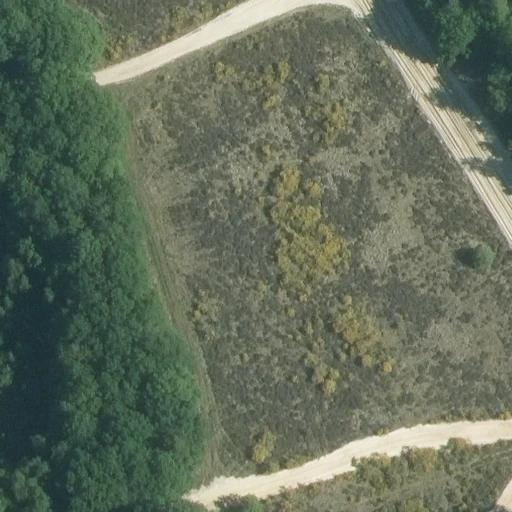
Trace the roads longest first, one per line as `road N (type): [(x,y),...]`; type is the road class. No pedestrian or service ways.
road 1 (track): [(169,511),(380,449),(511,430)]
road 2 (track): [(283,0),(122,74),(0,90)]
road 3 (track): [(511,206),(376,0)]
